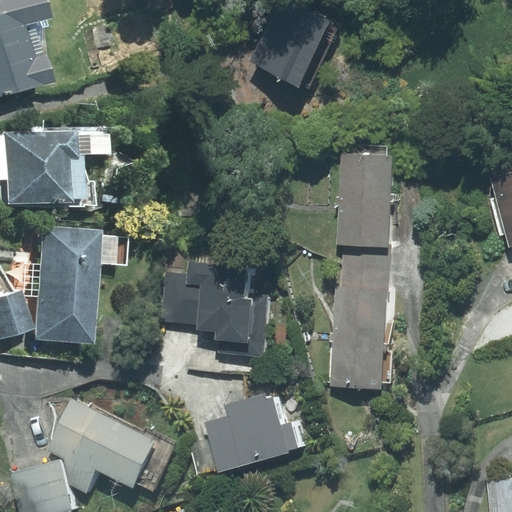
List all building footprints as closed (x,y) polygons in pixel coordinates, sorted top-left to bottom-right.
[(0,0),(0,91),(41,80),(33,53),(23,55),(15,24),(39,17),(34,0),(0,0)] [(342,20),(302,0),(285,0),(256,58),(308,85),(342,20)] [(35,131),(0,131),(0,202),(59,201),(58,197),(72,197),(71,153),(102,152),(102,126),(35,128),(35,131)] [(387,387),(399,154),(390,153),(391,146),(358,144),(357,152),(345,151),(340,244),(345,244),(343,285),(338,285),(333,385),(387,387)] [(511,169),(493,175),(511,240),(511,169)] [(36,224),(27,339),(82,343),(91,228),(36,224)] [(267,356),(273,294),(253,292),(256,265),(195,259),(194,274),(169,272),(164,320),(204,324),(203,328),(223,330),(221,351),(267,356)] [(0,292),(0,335),(26,328),(15,289),(0,292)] [(222,470),(297,451),(296,448),(307,445),(300,419),(289,422),(282,394),(274,396),(273,391),(228,403),(232,415),(209,420),(222,470)] [(163,437),(76,397),(52,450),(67,457),(74,484),(92,492),(103,468),(140,485),(163,437)] [(65,458),(15,471),(26,511),(69,511),(78,510),(65,458)] [(511,511),(511,478),(490,480),(493,511),(511,511)]
